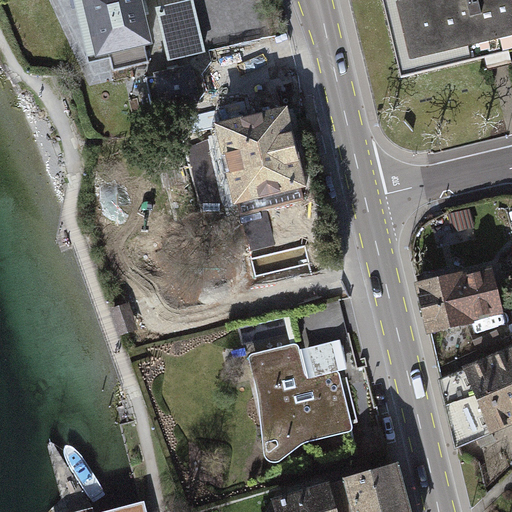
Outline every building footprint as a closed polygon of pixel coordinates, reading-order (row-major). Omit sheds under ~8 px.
[(153,0),(67,0),(84,66),(151,50),(140,3),(153,0)] [(511,0),(377,0),(397,80),(498,56),(511,52),(511,0)] [(150,11),(163,64),(201,54),(187,2),(150,11)] [(187,68),(141,78),(150,118),(195,108),(187,68)] [(284,112),(210,129),(229,209),(302,193),(284,112)] [(413,287),(427,338),(502,318),(488,267),(413,287)] [(113,340),(132,334),(122,300),(103,306),(113,340)] [(312,382),(304,377),(299,346),(249,358),(260,400),(264,455),(269,463),(277,465),(283,462),(303,445),(353,432),(339,375),(312,382)] [(457,451),(511,426),(511,349),(442,383),(457,451)] [(410,511),(395,457),(342,472),(353,511),(352,511),(410,511)] [(271,511),(344,511),(335,478),(331,480),(330,477),(271,492),(276,511),(271,511)] [(148,511),(146,502),(108,511),(148,511)]
